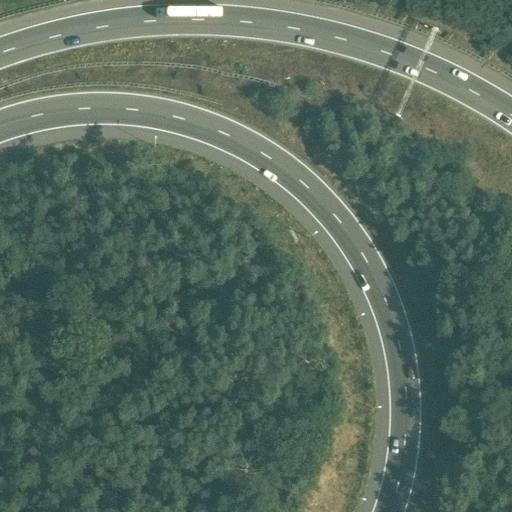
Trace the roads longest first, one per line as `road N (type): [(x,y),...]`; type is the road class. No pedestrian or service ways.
road 1 (motorway): [(0,127),(61,111),(170,118),(259,152),(332,213),(385,295),(403,364),(405,444),(390,511)]
road 2 (motorway): [(511,114),(366,44),(253,22),(133,24),(0,52)]
